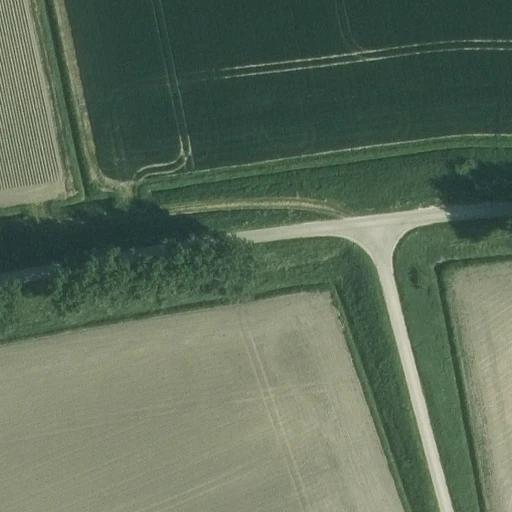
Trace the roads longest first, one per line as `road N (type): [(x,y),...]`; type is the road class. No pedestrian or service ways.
road 1 (tertiary): [(0,280),(242,235),(373,222)]
road 2 (unclassified): [(445,511),(373,222)]
road 3 (tertiary): [(373,222),(511,209)]
